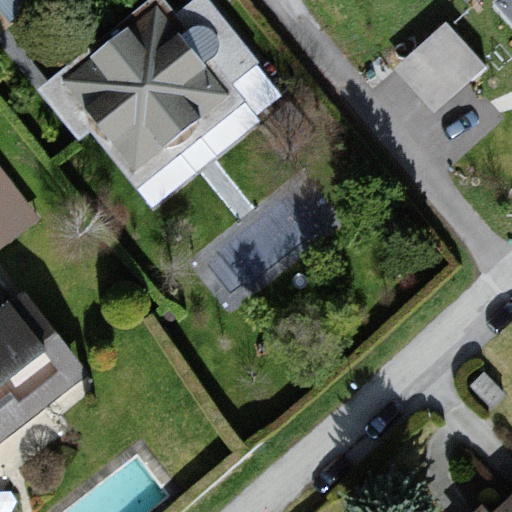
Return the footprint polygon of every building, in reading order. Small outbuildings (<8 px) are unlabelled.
[(0,0),(0,14),(11,30),(51,0),(0,0)] [(511,0),(500,12),(511,26),(511,0)] [(157,12),(65,84),(133,165),(225,102),(157,12)] [(448,26),(395,71),(435,117),(487,71),(448,26)] [(0,238),(42,207),(0,151),(0,238)] [(0,454),(98,380),(42,306),(0,335),(0,454)]
